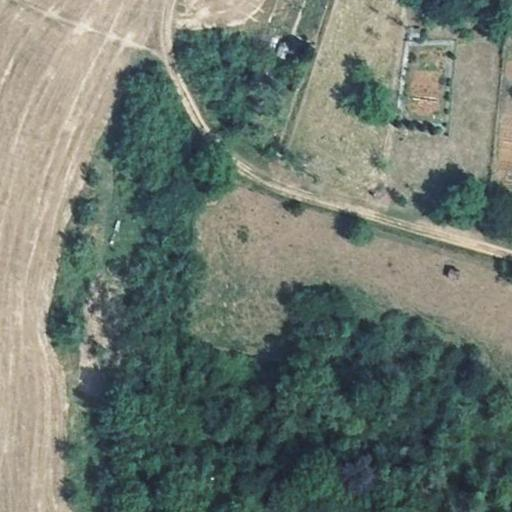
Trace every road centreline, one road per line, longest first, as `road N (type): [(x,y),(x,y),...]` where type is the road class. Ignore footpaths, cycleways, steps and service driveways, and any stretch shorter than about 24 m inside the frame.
road 1 (track): [(170,0),(166,51),(195,123),(228,166),(257,184),(511,254)]
road 2 (track): [(166,51),(139,145),(122,299)]
road 3 (track): [(166,51),(22,0)]
